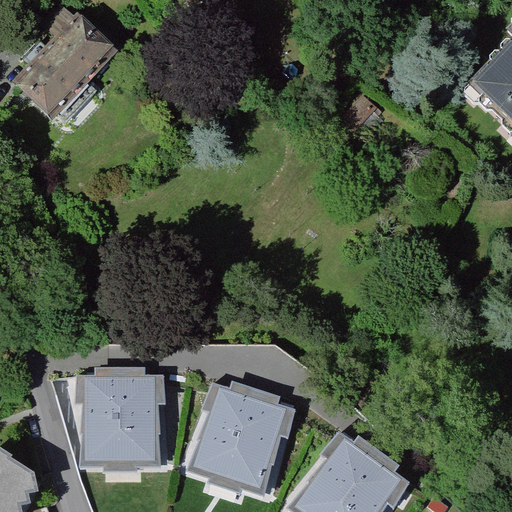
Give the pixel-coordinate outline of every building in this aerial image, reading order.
[(24,87),(60,120),(127,48),(91,15),(24,87)] [(511,54),(474,93),(511,129),(511,54)] [(378,108),(365,96),(332,133),(345,145),(378,108)] [(154,377),(85,377),(84,459),(153,459),(154,377)] [(286,408),(220,387),(195,467),(261,487),(286,408)] [(377,511),(402,478),(345,438),(296,505),(305,511),(377,511)] [(9,458),(0,451),(0,511),(19,511),(18,508),(28,506),(26,496),(36,494),(31,474),(8,460),(9,458)]
